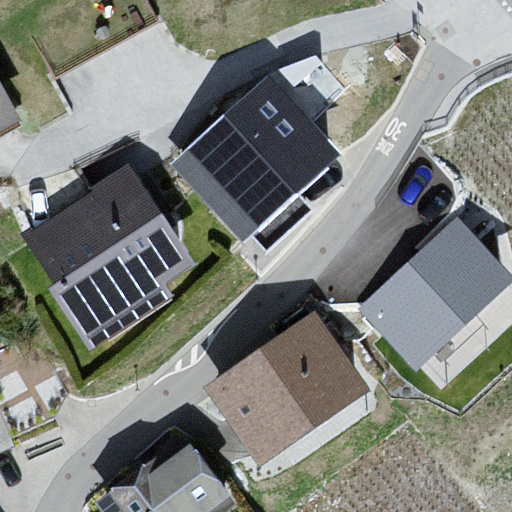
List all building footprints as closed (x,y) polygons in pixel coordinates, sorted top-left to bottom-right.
[(266,70),(169,162),(235,237),(336,147),(266,70)] [(0,82),(0,149),(27,135),(0,82)] [(88,185),(19,231),(85,344),(171,288),(162,276),(190,256),(124,158),(85,182),(88,185)] [(511,269),(454,211),(356,304),(411,363),(511,270),(511,269)] [(312,303),(201,382),(256,457),(367,380),(312,303)] [(51,418),(68,391),(41,350),(0,373),(0,450),(14,445),(11,434),(51,418)] [(92,498),(102,511),(212,511),(234,497),(183,431),(92,498)]
